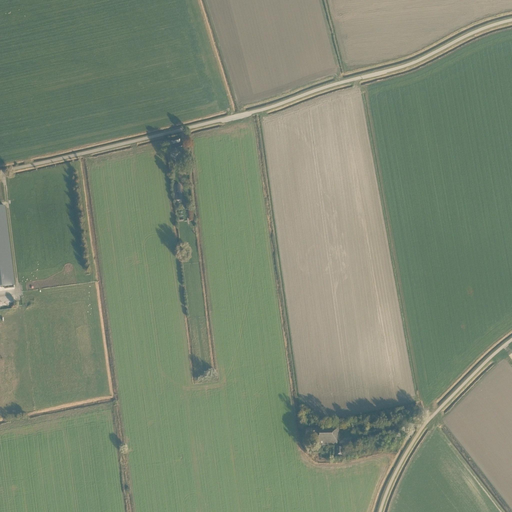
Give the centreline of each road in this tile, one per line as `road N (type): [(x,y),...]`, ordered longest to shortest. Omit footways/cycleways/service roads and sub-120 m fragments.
road 1 (tertiary): [(0,172),(255,112),(397,69),(511,21)]
road 2 (unclassified): [(424,423),(511,340)]
